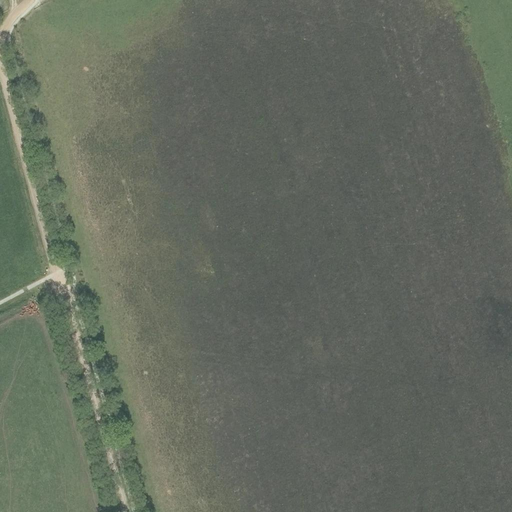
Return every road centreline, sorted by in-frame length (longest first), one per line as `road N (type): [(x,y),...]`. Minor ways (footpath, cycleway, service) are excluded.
road 1 (track): [(57,272),(1,60),(5,31),(30,0)]
road 2 (track): [(57,272),(126,511)]
